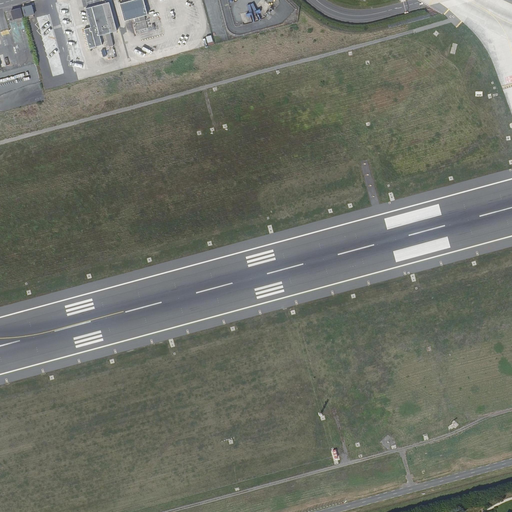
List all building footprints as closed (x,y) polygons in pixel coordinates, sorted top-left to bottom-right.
[(127,0),(127,1),(117,4),(122,22),(132,19),(136,34),(147,32),(143,16),(146,15),(141,0),(127,0)] [(107,3),(83,9),(88,28),(82,29),(87,49),(100,45),(98,36),(104,34),(107,47),(112,46),(109,33),(115,32),(107,3)] [(30,5),(20,8),(23,17),(32,14),(30,5)] [(18,9),(9,11),(11,20),(20,18),(18,9)] [(18,64),(32,60),(30,50),(15,54),(18,64)]
